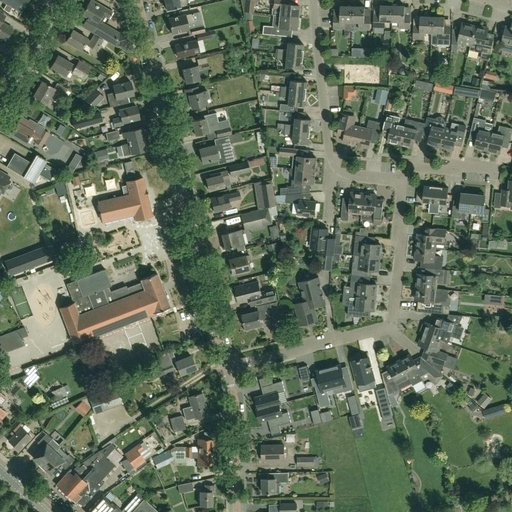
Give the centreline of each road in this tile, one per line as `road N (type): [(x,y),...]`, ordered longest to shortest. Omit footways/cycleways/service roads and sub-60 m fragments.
road 1 (residential): [(226,368),(137,0)]
road 2 (residential): [(226,368),(391,322),(401,181)]
road 3 (residential): [(332,174),(312,0)]
road 4 (residential): [(236,511),(226,368)]
road 5 (tertiary): [(0,105),(61,0)]
